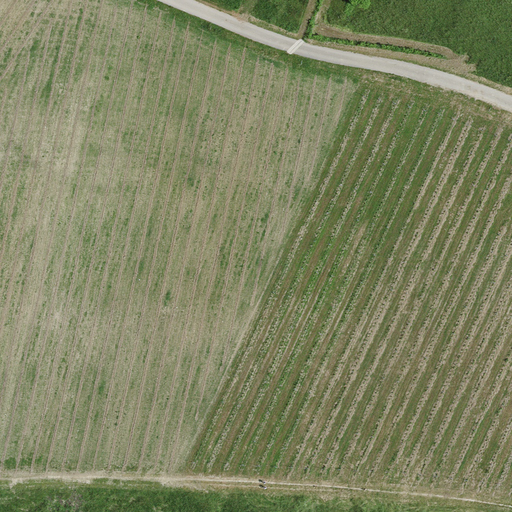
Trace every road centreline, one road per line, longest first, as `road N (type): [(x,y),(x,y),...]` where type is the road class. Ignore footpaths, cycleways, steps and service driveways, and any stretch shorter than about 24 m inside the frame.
road 1 (track): [(511,506),(392,489),(0,472)]
road 2 (track): [(176,0),(303,49),(452,81),(511,104)]
